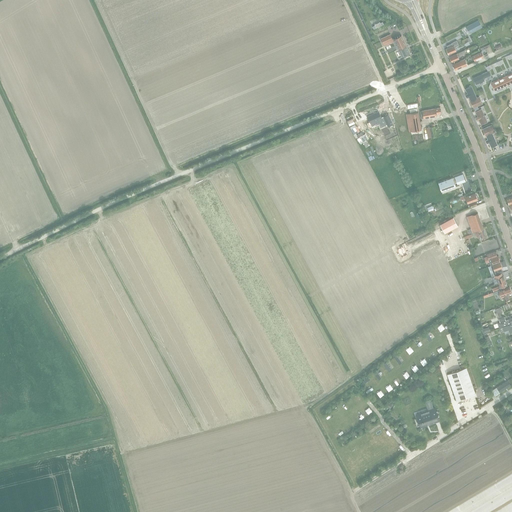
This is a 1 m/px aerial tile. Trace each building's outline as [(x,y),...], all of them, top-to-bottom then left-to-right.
[(469,33),(481,26),(478,19),(465,27),(469,33)] [(383,44),(392,40),(390,35),(380,39),(383,44)] [(401,35),(393,38),(402,57),(410,53),(401,35)] [(452,45),(445,48),(448,54),(456,50),(454,47),(459,44),(456,39),(450,42),(452,45)] [(458,56),(465,52),(464,50),(449,56),(451,61),(459,58),(458,56)] [(481,51),(472,55),(474,60),(483,56),(481,51)] [(459,60),(460,61),(452,64),(455,69),(462,66),(462,67),(467,65),(464,58),(459,60)] [(483,78),(490,75),(488,71),(473,78),(475,83),(483,80),(483,78)] [(505,76),(498,79),(502,87),(508,84),(505,76)] [(498,79),(492,82),(495,90),(502,87),(498,79)] [(469,86),(469,87),(465,89),(467,93),(465,95),(466,98),(469,97),(470,100),(473,107),(482,103),(479,97),(476,98),(471,86),(470,85),(469,86)] [(437,115),(441,114),(440,108),(422,111),(423,114),(421,114),(422,119),(437,116),(437,115)] [(479,119),(481,124),(487,122),(481,109),(475,111),(477,116),(475,117),(476,121),(479,119)] [(381,117),(379,111),(372,114),(367,116),(370,122),(369,122),(371,127),(379,123),(380,127),(387,124),(387,126),(392,123),(388,114),(383,116),(381,117)] [(409,129),(410,132),(405,132),(407,142),(411,141),(412,147),(424,145),(419,112),(407,114),(407,116),(401,117),(403,126),(405,126),(406,130),(409,129)] [(497,145),(492,133),(495,132),(492,125),(483,129),(486,136),(488,139),(485,140),(487,144),(489,142),(491,147),(497,145)] [(429,137),(431,137),(432,145),(437,144),(435,126),(427,128),(429,137)] [(369,151),(366,152),(368,157),(371,156),(372,159),(377,157),(376,154),(374,155),(369,144),(367,146),(369,151)] [(452,177),(438,182),(441,191),(446,189),(446,188),(450,187),(450,188),(455,186),(454,183),(457,182),(457,184),(465,181),(462,173),(455,176),(455,177),(452,178),(452,177)] [(465,195),(460,196),(461,201),(466,200),(468,203),(477,199),(475,193),(465,197),(465,195)] [(480,240),(486,238),(477,213),(467,217),(473,234),(475,233),(477,237),(479,236),(480,240)] [(445,233),(458,225),(453,217),(440,224),(445,233)] [(401,257),(407,254),(403,246),(397,249),(401,257)] [(484,258),(486,262),(489,261),(490,262),(492,261),(493,264),(491,264),(492,265),(493,265),(500,262),(498,256),(497,256),(495,251),(487,255),(487,257),(484,258)] [(500,262),(493,265),(494,267),(492,268),(493,271),(495,270),(502,268),(500,262)] [(501,273),(492,277),(495,284),(498,283),(502,281),(502,283),(506,282),(503,276),(501,273)] [(492,288),(493,292),(501,289),(501,288),(507,285),(506,282),(502,283),(502,281),(498,283),(499,286),(492,288)] [(511,293),(509,287),(502,290),(501,289),(493,292),(483,296),(484,298),(499,292),(499,294),(500,296),(501,297),(502,296),(503,300),(510,297),(508,294),(511,293)] [(505,326),(511,323),(511,317),(509,319),(510,321),(506,323),(504,317),(499,318),(500,322),(503,321),(505,326)] [(456,400),(475,394),(466,367),(447,374),(456,400)] [(503,373),(508,380),(511,377),(511,371),(510,369),(503,373)] [(510,385),(508,380),(497,387),(499,392),(510,385)] [(421,427),(439,420),(435,408),(434,408),(430,399),(425,401),(428,410),(416,414),(421,427)]
